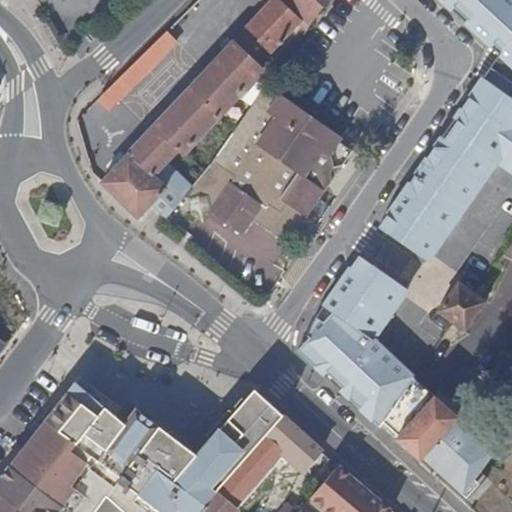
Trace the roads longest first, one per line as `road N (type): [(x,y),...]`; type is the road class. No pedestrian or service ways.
road 1 (residential): [(396,0),(463,63),(258,359)]
road 2 (secondary): [(422,511),(258,359)]
road 3 (unknown): [(368,462),(434,373),(511,295)]
road 4 (residential): [(68,299),(147,341),(206,360),(258,359)]
road 5 (residential): [(51,105),(167,0)]
road 6 (secondary): [(0,50),(15,90),(9,168)]
